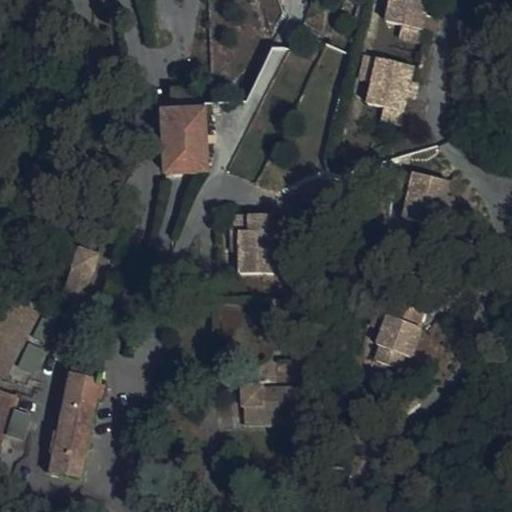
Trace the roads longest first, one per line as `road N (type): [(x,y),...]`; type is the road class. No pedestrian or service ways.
road 1 (residential): [(294,0),(225,175),(162,287),(151,362),(133,369),(121,362),(118,330),(147,208),(141,97),(123,0)]
road 2 (residential): [(77,0),(95,100),(82,145),(0,234)]
